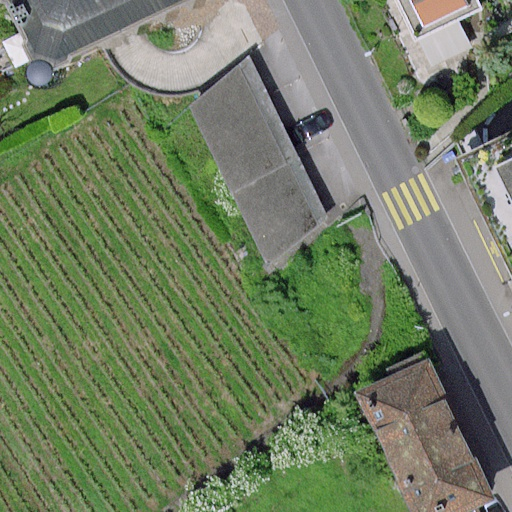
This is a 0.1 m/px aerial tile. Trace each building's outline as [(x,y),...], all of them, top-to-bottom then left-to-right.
[(24,0),(66,80),(219,0),(24,0)] [(401,0),(418,38),(480,12),(474,0),(401,0)] [(250,60),(196,107),(269,265),(326,222),(250,60)] [(511,158),(490,169),(511,213),(511,158)] [(465,511),(493,499),(429,357),(351,392),(405,511),(465,511)]
